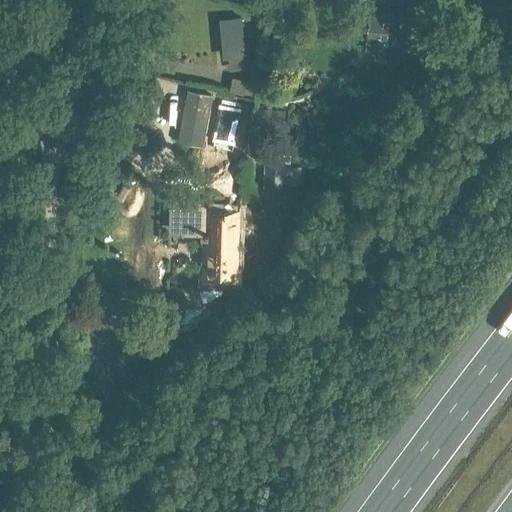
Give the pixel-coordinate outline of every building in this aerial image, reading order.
[(370,38),(369,50),(414,53),(417,18),(372,14),(370,38)] [(225,69),(246,67),(242,17),(221,18),(225,69)] [(247,80),(233,77),(230,90),(245,93),(247,80)] [(214,94),(206,93),(187,89),(178,141),(183,142),(204,146),(214,94)] [(255,125),(283,126),(284,111),(256,110),(255,125)] [(265,163),(264,194),(280,195),(281,182),(300,182),(300,167),(289,166),(289,164),(265,163)] [(206,281),(235,282),(238,203),(224,203),(224,200),(171,199),(170,233),(206,234),(206,235),(209,235),(208,247),(210,247),(209,270),(206,269),(206,281)]
